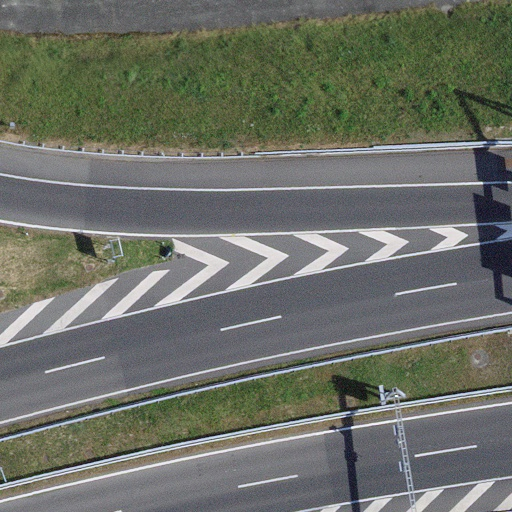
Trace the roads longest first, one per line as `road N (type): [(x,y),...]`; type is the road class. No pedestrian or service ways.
road 1 (motorway): [(511,275),(257,322),(0,385)]
road 2 (motorway): [(511,210),(141,212),(0,197)]
road 3 (motorway): [(121,511),(511,442)]
